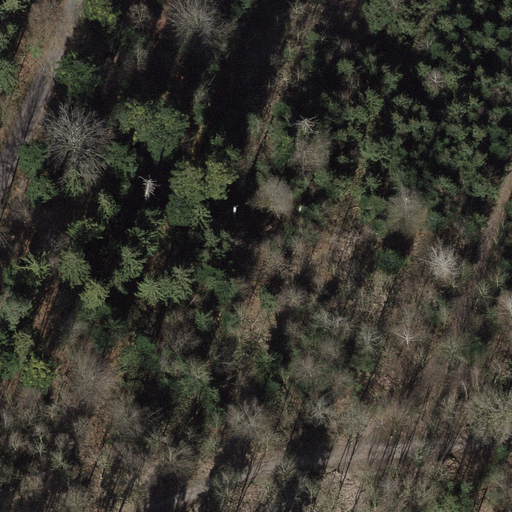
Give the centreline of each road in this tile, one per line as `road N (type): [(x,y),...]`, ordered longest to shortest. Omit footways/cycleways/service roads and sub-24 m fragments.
road 1 (track): [(511,427),(477,439),(263,468),(155,511)]
road 2 (track): [(72,0),(0,182)]
